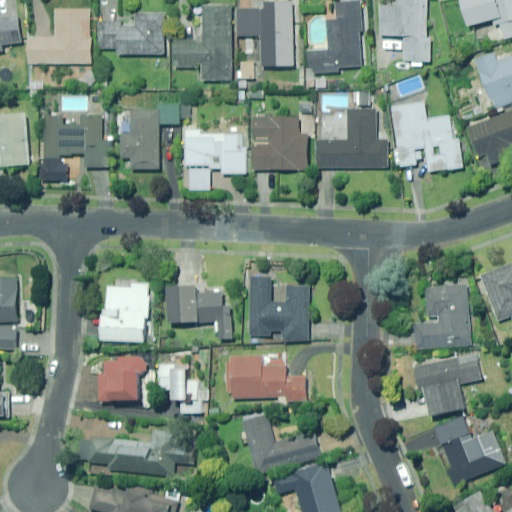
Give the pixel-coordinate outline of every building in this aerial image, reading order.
[(429,40),(429,0),(399,0),(399,7),(383,7),(382,37),(406,38),(406,63),(433,63),(433,40),(429,40)] [(511,0),(464,0),(471,28),(502,20),(507,41),(511,39),(511,0)] [(294,68),(294,4),(267,4),(267,10),(239,10),(239,38),(263,38),(263,68),(294,68)] [(310,52),(310,88),(328,88),(328,75),(342,75),(342,69),(363,69),(363,4),(338,4),(338,22),(332,22),(332,53),(310,52)] [(233,8),(205,7),(205,43),(176,42),(176,69),(204,69),(203,82),(232,82),(233,8)] [(93,65),(92,10),(57,11),(57,39),(31,39),(31,65),(93,65)] [(166,56),(166,15),(139,15),(139,28),(122,28),(122,15),(103,15),(102,51),(119,51),(119,56),(166,56)] [(0,54),(6,54),(5,47),(23,45),(19,17),(0,19),(0,54)] [(511,58),(500,63),(497,54),(478,61),(496,110),(511,104),(511,58)] [(353,105),(363,105),(363,100),(367,100),(367,94),(353,94),(353,105)] [(300,104),(300,119),(254,118),(254,136),(250,136),(249,171),(310,172),(310,142),(315,142),(316,105),(300,104)] [(419,166),(418,161),(429,159),(431,174),(466,169),(461,140),(456,141),(453,117),(429,121),(427,104),(394,108),(400,149),(395,149),(398,166),(400,165),(401,169),(419,166)] [(182,126),(182,105),(159,105),(158,111),(133,111),(132,135),(124,135),(123,159),(133,160),(133,171),(161,171),(162,126),(182,126)] [(378,142),(377,111),(350,112),(350,142),(319,142),(319,170),(389,169),(388,142),(378,142)] [(511,113),(469,128),(480,161),(488,158),(491,167),(511,160),(511,113)] [(0,168),(32,166),(28,115),(0,117),(0,125),(0,131),(0,130),(0,168)] [(106,141),(107,117),(46,115),(45,160),(61,161),(62,155),(87,156),(87,169),(110,169),(111,142),(106,141)] [(249,171),(250,136),(203,136),(203,132),(188,132),(188,167),(192,167),(192,191),(212,191),(212,170),(224,170),(224,175),(249,176),(249,171)] [(500,323),(511,318),(511,268),(484,278),(500,323)] [(311,343),(312,287),(274,285),(274,278),(254,278),(252,338),(274,338),(274,332),(286,333),(286,342),(311,343)] [(0,324),(19,325),(20,280),(0,279),(0,351),(19,352),(19,331),(0,330),(0,324)] [(436,350),(436,358),(454,357),(453,348),(473,347),(469,283),(428,286),(431,324),(417,325),(419,351),(436,350)] [(151,297),(151,286),(135,285),(135,289),(110,288),(109,311),(106,311),(104,342),(147,344),(148,319),(152,319),(153,297),(151,297)] [(201,295),(201,287),(171,288),(171,325),(217,324),(218,342),(234,342),(233,307),(226,307),(226,294),(201,295)] [(308,378),(290,379),(289,356),(274,357),(233,357),(233,366),(227,366),(228,395),(234,395),(234,400),(282,399),(282,403),(309,403),(308,378)] [(148,359),(122,359),(122,363),(108,363),(108,374),(102,374),(102,403),(143,404),(143,373),(148,373),(148,359)] [(479,363),(461,367),(459,359),(417,369),(423,394),(427,393),(433,418),(468,410),(462,386),(484,381),(479,363)] [(2,395),(0,363),(0,362),(0,418),(11,418),(10,395),(2,395)] [(191,368),(162,366),(161,379),(166,379),(165,390),(177,390),(176,401),(195,402),(195,414),(205,415),(206,392),(202,392),(202,382),(190,382),(191,368)] [(277,445),(269,416),(245,423),(260,476),(326,457),(319,433),(277,445)] [(475,440),(466,418),(439,429),(455,471),(451,472),(456,486),(508,466),(495,432),(475,440)] [(192,460),(194,433),(154,431),(154,443),(83,439),(81,463),(111,464),(111,470),(177,474),(178,459),(192,460)] [(336,480),(331,462),(292,473),(276,477),(281,495),(297,491),(302,511),(344,511),(343,507),(337,509),(330,482),(336,480)] [(133,487),(130,494),(117,490),(115,495),(98,489),(92,509),(99,511),(176,511),(179,503),(133,487)] [(495,511),(484,494),(459,509),(460,511),(495,511)]
